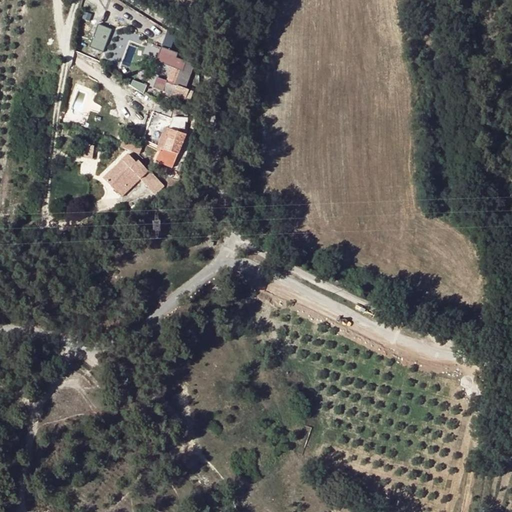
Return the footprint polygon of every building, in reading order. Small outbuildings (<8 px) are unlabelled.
[(92,17),(83,15),(76,49),(83,50),(84,37),(88,37),(92,17)] [(98,25),(95,36),(107,40),(111,29),(98,25)] [(88,48),(101,51),(104,43),(90,39),(88,48)] [(185,61),(165,53),(161,62),(173,67),(167,81),(163,91),(186,99),(190,89),(185,87),(190,74),(187,72),(189,65),(184,63),(185,61)] [(159,89),(163,91),(167,81),(163,80),(159,89)] [(190,89),(186,99),(190,101),(194,91),(190,89)] [(174,168),(188,125),(172,119),(169,129),(168,128),(173,114),(157,109),(145,143),(161,149),(165,150),(163,154),(160,153),(157,162),(174,168)] [(123,147),(132,151),(134,145),(125,141),(123,147)] [(93,157),(94,146),(84,145),(84,157),(93,157)] [(144,148),(134,145),(132,151),(137,152),(142,154),(144,148)] [(140,180),(155,194),(164,186),(138,160),(136,161),(129,153),(121,160),(126,166),(118,174),(113,168),(103,177),(122,196),(140,180)] [(118,174),(126,166),(121,160),(113,168),(118,174)] [(98,227),(94,218),(84,221),(89,231),(98,227)]
